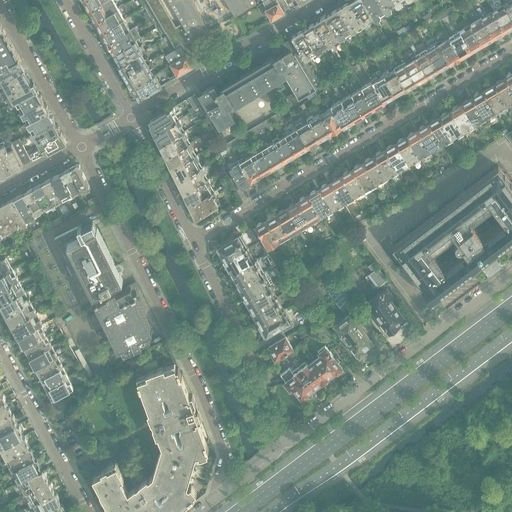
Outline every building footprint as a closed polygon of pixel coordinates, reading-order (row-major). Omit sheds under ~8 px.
[(89,10),(107,0),(83,0),(84,1),(83,3),(85,5),(86,5),(89,10)] [(95,21),(118,8),(113,0),(107,0),(89,10),(90,12),(89,13),(90,16),(92,16),(95,21)] [(146,0),(166,33),(166,32),(175,47),(184,42),(185,44),(210,30),(192,0),(146,0)] [(226,0),(235,15),(256,2),(254,0),(226,0)] [(289,8),(284,0),(257,0),(258,1),(260,0),(262,0),(267,9),(266,10),(272,20),(284,13),(283,11),(289,8)] [(352,0),(349,2),(362,26),(363,25),(369,35),(374,32),(368,22),(374,19),(363,0),(352,0)] [(363,0),(374,19),(377,24),(380,23),(377,19),(380,17),(381,15),(380,14),(385,11),(378,0),(363,0)] [(378,0),(385,11),(390,21),(393,20),(388,12),(391,11),(392,9),(391,8),(396,5),(393,0),(378,0)] [(393,0),(396,5),(396,6),(397,6),(400,12),(403,11),(400,6),(402,4),(403,2),(402,1),(403,0),(393,0)] [(511,0),(503,5),(511,18),(511,0)] [(341,7),(338,9),(351,32),(362,26),(349,2),(341,7)] [(511,18),(503,5),(492,11),(505,31),(509,28),(511,28),(511,27),(511,18)] [(437,14),(433,7),(429,10),(433,16),(436,15),(437,14)] [(101,31),(124,19),(118,8),(95,21),(96,22),(95,22),(98,28),(99,27),(101,31)] [(505,31),(492,11),(486,15),(484,12),(482,13),(479,8),(476,9),(481,18),(494,37),(497,35),(500,35),(503,33),(504,31),(505,31)] [(338,9),(326,16),(340,39),(351,32),(338,9)] [(439,21),(449,14),(446,9),(437,14),(436,15),(439,21)] [(432,16),(428,10),(421,14),(425,20),(432,16)] [(326,16),(315,22),(329,46),(340,39),(326,16)] [(494,37),(481,18),(471,24),(483,44),(487,41),(489,41),(492,40),(493,38),(494,37)] [(107,42),(130,29),(124,19),(101,31),(102,33),(101,35),(103,37),(105,38),(107,42)] [(0,71),(21,60),(0,22),(0,71)] [(315,22),(303,30),(317,53),(329,46),(315,22)] [(483,44),(471,24),(460,31),(472,50),(476,48),(479,48),(481,46),(482,44),(483,44)] [(114,53),(136,41),(130,29),(107,42),(108,44),(107,45),(109,48),(111,48),(111,49),(114,53)] [(303,30),(292,36),(295,41),(306,59),(317,53),(303,30)] [(472,50),(460,31),(449,37),(461,57),(465,54),(468,54),(470,53),(471,51),(472,50)] [(461,57),(449,37),(441,42),(441,40),(437,42),(450,63),(454,61),(457,61),(459,60),(460,57),(461,57)] [(233,105),(285,74),(295,92),(289,96),(290,98),(292,102),(299,98),(316,88),(295,53),(294,53),(291,50),(293,49),(290,41),(289,40),(277,47),(281,54),(276,57),(275,56),(223,87),(223,88),(218,92),(214,85),(200,93),(213,115),(214,115),(220,126),(234,118),(229,109),(228,107),(232,104),(233,105)] [(119,65),(141,52),(145,50),(142,45),(139,46),(136,41),(114,53),(113,53),(114,55),(108,58),(111,63),(117,60),(118,61),(117,61),(119,65)] [(450,63),(437,42),(426,49),(439,70),(444,67),(446,67),(448,66),(449,64),(450,63)] [(192,67),(182,50),(180,47),(165,56),(170,64),(169,64),(177,76),(192,67)] [(439,70),(426,49),(415,55),(429,76),(433,74),(435,74),(438,72),(438,70),(439,70)] [(125,77),(150,62),(152,61),(151,59),(149,61),(147,57),(145,59),(141,52),(119,65),(118,65),(125,77)] [(429,76),(415,55),(405,61),(418,82),(422,80),(424,80),(427,79),(428,77),(429,76)] [(27,76),(24,71),(23,69),(25,67),(22,62),(22,60),(21,60),(0,71),(0,75),(7,88),(27,76)] [(407,89),(395,69),(394,69),(389,73),(387,70),(383,73),(381,70),(383,69),(379,61),(376,63),(383,76),(384,75),(396,95),(399,93),(402,94),(406,91),(407,89)] [(418,82),(405,61),(393,68),(394,69),(395,69),(407,89),(411,86),(413,87),(416,85),(417,83),(418,82)] [(132,88),(154,75),(151,69),(153,68),(150,62),(125,77),(131,88),(132,88)] [(139,99),(161,86),(158,81),(161,79),(158,73),(154,75),(132,88),(135,92),(135,91),(139,99)] [(396,95),(384,75),(383,76),(378,79),(376,77),(370,80),(371,81),(372,81),(384,102),(385,101),(388,100),(391,100),(395,98),(396,95)] [(15,102),(38,89),(37,88),(34,83),(32,84),(27,76),(7,88),(15,102)] [(511,103),(511,88),(505,78),(501,80),(499,80),(496,82),(496,84),(494,84),(507,106),(511,103)] [(372,81),(371,81),(361,87),(374,109),(379,106),(381,106),(383,105),(384,103),(385,103),(385,101),(384,102),(372,81)] [(507,106),(494,84),(490,87),(488,87),(485,88),(485,90),(484,91),(496,113),(505,107),(508,112),(511,117),(511,116),(511,113),(511,111),(510,111),(507,106)] [(374,109),(361,87),(351,93),(364,115),(369,112),(370,113),(373,111),(374,110),(374,109)] [(43,101),(42,100),(43,100),(43,98),(41,95),(39,94),(37,90),(38,90),(38,89),(15,102),(21,113),(43,101)] [(496,113),(484,91),(479,93),(477,93),(474,95),(474,97),(473,97),(486,119),(496,113)] [(364,115),(351,93),(341,100),(354,121),(358,119),(360,119),(363,117),(363,116),(364,115)] [(200,107),(193,95),(188,98),(194,110),(200,107)] [(486,119),(473,97),(468,100),(466,100),(463,101),(463,103),(462,104),(475,126),(486,119)] [(354,121),(341,100),(330,106),(331,107),(343,127),(343,128),(348,125),(350,125),(352,123),(353,122),(354,121)] [(27,123),(48,111),(49,111),(48,110),(48,108),(47,105),(45,104),(43,101),(21,113),(27,123)] [(475,126),(462,104),(457,106),(456,106),(453,108),(452,110),(451,110),(464,132),(475,126)] [(156,134),(179,119),(179,118),(173,107),(151,120),(151,121),(153,125),(151,125),(152,127),(151,128),(153,132),(155,132),(156,134)] [(343,127),(331,107),(325,111),(324,109),(318,112),(319,114),(320,114),(332,133),(335,131),(338,132),(343,129),(343,127)] [(464,132),(451,110),(447,113),(445,113),(442,114),(441,116),(440,117),(453,138),(464,132)] [(33,133),(54,122),(55,122),(54,121),(54,119),(53,116),(51,115),(48,111),(27,123),(33,133)] [(272,122),(276,120),(280,117),(281,117),(278,112),(270,118),(272,122)] [(332,133),(320,114),(319,114),(313,118),(312,116),(307,119),(308,121),(320,140),(324,138),(326,139),(331,136),(332,134),(332,133)] [(453,138),(440,117),(436,119),(434,119),(431,121),(430,123),(429,123),(442,145),(453,138)] [(161,146),(185,131),(185,130),(183,131),(179,125),(182,123),(179,119),(156,134),(158,138),(157,140),(159,143),(161,144),(161,146)] [(308,121),(302,125),(300,123),(295,126),(296,128),(297,128),(309,147),(312,145),(315,146),(320,143),(320,140),(308,121)] [(39,144),(60,132),(60,131),(60,129),(59,126),(57,125),(56,125),(54,122),(33,133),(39,144)] [(442,145),(429,123),(425,126),(423,126),(420,128),(419,129),(418,130),(431,151),(442,145)] [(309,147),(297,128),(296,128),(290,132),(289,130),(284,133),(285,135),(297,154),(301,152),(303,153),(308,150),(309,147)] [(431,151),(418,130),(414,133),(412,132),(409,134),(408,136),(407,136),(421,158),(431,151)] [(167,157),(191,143),(191,142),(189,143),(185,137),(188,135),(185,131),(161,146),(164,150),(163,152),(165,155),(166,156),(167,157)] [(45,154),(67,142),(61,132),(60,132),(39,144),(41,148),(45,154)] [(297,154),(285,135),(279,138),(278,136),(272,140),(273,142),(274,141),(286,161),(289,158),(289,159),(292,160),(297,157),(297,154)] [(421,158),(407,136),(403,139),(401,139),(398,141),(397,142),(396,143),(409,164),(421,158)] [(233,146),(237,143),(234,138),(226,144),(228,148),(230,147),(233,146)] [(14,141),(12,142),(13,144),(23,165),(29,161),(30,162),(32,161),(26,151),(22,144),(20,140),(19,139),(14,141)] [(286,161),(274,141),(273,142),(267,145),(266,143),(261,146),(262,148),(274,167),(278,165),(278,166),(280,166),(285,163),(286,161)] [(5,143),(0,145),(0,148),(12,171),(18,168),(19,168),(22,167),(22,165),(23,165),(13,144),(12,142),(6,145),(5,143)] [(173,169),(197,154),(196,154),(194,155),(191,149),(194,147),(191,143),(167,157),(170,162),(169,164),(171,167),(172,168),(173,169)] [(409,164),(396,143),(392,146),(390,145),(387,147),(386,149),(385,149),(398,171),(409,164)] [(0,176),(0,177),(2,176),(3,177),(6,175),(6,174),(12,171),(0,148),(0,176)] [(33,160),(45,154),(41,148),(38,150),(37,148),(30,152),(31,154),(30,154),(33,160)] [(274,167),(262,148),(256,152),(255,150),(249,153),(251,155),(263,174),(266,172),(266,173),(269,173),(274,170),(274,168),(274,167)] [(398,171),(385,149),(381,152),(379,152),(376,154),(376,155),(375,156),(387,177),(398,171)] [(179,181),(203,167),(202,166),(200,167),(197,161),(200,159),(197,154),(173,169),(175,174),(175,176),(176,179),(178,180),(179,181)] [(263,174),(251,155),(244,159),(243,157),(238,161),(251,181),(255,179),(257,180),(262,177),(263,175),(263,174)] [(387,177),(375,156),(370,159),(368,158),(365,160),(365,162),(364,162),(376,184),(387,177)] [(251,181),(238,161),(228,167),(233,176),(228,179),(235,191),(241,187),(241,188),(245,186),(247,186),(250,184),(250,183),(252,182),(251,181)] [(376,184),(364,162),(359,165),(358,165),(354,166),(354,168),(353,169),(365,191),(376,184)] [(91,187),(80,167),(79,165),(77,164),(70,168),(82,190),(81,190),(82,192),(91,187)] [(493,255),(511,240),(511,183),(501,169),(498,166),(495,168),(439,211),(434,215),(397,243),(393,246),(395,248),(418,278),(417,279),(418,280),(419,279),(423,284),(422,285),(422,286),(433,300),(480,264),(481,264),(482,263),(483,263),(484,264),(492,258),(491,256),(492,256),(492,255),(493,255)] [(185,193),(206,179),(203,173),(206,171),(203,167),(179,181),(181,186),(181,188),(182,191),(184,191),(185,193)] [(82,190),(70,168),(66,170),(64,172),(61,173),(74,197),(77,195),(76,193),(81,190),(82,190)] [(365,191),(353,169),(348,172),(347,171),(344,173),(343,175),(342,175),(355,197),(365,191)] [(74,197),(61,173),(58,175),(56,175),(51,178),(63,200),(67,198),(68,200),(74,197)] [(355,197),(342,175),(338,178),(336,178),(333,180),(332,181),(331,182),(344,204),(355,197)] [(63,200),(51,178),(45,182),(42,183),(55,207),(58,205),(57,203),(63,200)] [(191,205),(219,187),(218,185),(211,189),(208,185),(211,183),(208,178),(206,179),(185,193),(187,198),(186,199),(188,203),(190,204),(191,205)] [(344,204),(331,182),(327,185),(325,184),(322,186),(321,188),(320,188),(333,210),(344,204)] [(55,207),(42,183),(40,185),(39,184),(33,188),(45,210),(49,208),(50,210),(55,207)] [(218,204),(214,196),(219,193),(217,191),(220,189),(219,187),(191,205),(193,210),(192,211),(194,215),(196,215),(196,217),(218,204)] [(45,210),(33,188),(28,191),(27,192),(23,194),(36,217),(39,215),(38,213),(45,210)] [(333,210),(320,188),(316,191),(314,191),(311,193),(310,194),(309,195),(322,217),(333,210)] [(36,217),(23,194),(21,195),(19,196),(14,198),(26,220),(30,218),(31,220),(36,217)] [(322,217),(309,195),(305,197),(303,197),(300,199),(299,201),(298,201),(311,223),(322,217)] [(26,220),(14,198),(0,205),(0,208),(12,230),(26,222),(25,221),(26,220)] [(311,223),(298,201),(294,204),(292,204),(289,205),(289,207),(288,207),(301,229),(311,223)] [(301,229),(288,207),(283,210),(282,210),(279,212),(278,213),(277,214),(290,236),(301,229)] [(0,236),(12,230),(0,208),(0,236)] [(290,236),(277,214),(273,216),(271,216),(268,218),(267,220),(266,220),(279,242),(290,236)] [(53,226),(62,221),(64,220),(62,216),(51,222),(53,226)] [(279,242),(266,220),(262,223),(260,223),(257,224),(256,226),(256,227),(269,248),(279,242)] [(48,228),(45,221),(40,224),(41,226),(44,231),(48,228)] [(78,226),(55,238),(85,299),(93,295),(94,295),(102,291),(104,290),(113,286),(112,285),(123,280),(119,273),(118,271),(116,266),(115,265),(112,257),(97,228),(96,228),(93,221),(83,226),(82,224),(78,225),(78,226)] [(41,226),(32,231),(35,236),(44,231),(41,226)] [(261,240),(254,228),(253,227),(248,230),(255,244),(261,240)] [(307,239),(302,232),(300,234),(304,240),(305,240),(307,243),(308,242),(307,239)] [(245,249),(238,236),(219,248),(221,252),(220,255),(222,259),(225,260),(245,249)] [(40,248),(35,239),(28,243),(33,252),(40,248)] [(253,261),(246,248),(245,249),(225,260),(228,264),(227,267),(229,271),(232,272),(239,268),(240,266),(243,264),(246,265),(253,261)] [(0,275),(12,269),(5,257),(0,259),(0,275)] [(281,269),(292,263),(290,260),(287,262),(286,259),(277,264),(281,269)] [(252,278),(262,272),(255,260),(253,261),(246,265),(243,264),(240,266),(239,268),(232,272),(234,277),(233,280),(236,284),(239,285),(246,281),(246,279),(250,277),(252,278)] [(405,318),(391,300),(394,297),(387,288),(386,288),(383,284),(388,280),(378,267),(377,267),(374,262),(368,266),(372,271),(368,275),(378,288),(380,286),(383,290),(368,302),(367,305),(370,309),(373,309),(383,322),(380,324),(386,332),(389,330),(390,333),(399,326),(397,324),(405,318)] [(0,290),(18,281),(12,269),(0,275),(0,290)] [(264,271),(262,272),(252,278),(250,277),(246,279),(246,281),(239,285),(241,289),(240,292),(242,296),(246,297),(253,294),(253,291),(257,290),(259,290),(269,285),(273,283),(266,270),(264,271)] [(373,342),(355,319),(357,318),(352,312),(351,313),(349,311),(348,312),(344,305),(352,299),(344,288),(336,278),(327,285),(331,291),(329,292),(338,304),(347,316),(335,325),(341,333),(338,335),(343,341),(346,339),(357,354),(358,353),(360,356),(366,351),(364,349),(373,342)] [(0,301),(1,304),(24,292),(18,281),(0,290),(0,301)] [(152,332),(134,296),(137,294),(136,293),(138,292),(137,290),(138,290),(137,289),(136,287),(135,284),(134,283),(125,288),(126,289),(117,293),(116,290),(108,293),(109,293),(108,294),(108,295),(102,299),(101,297),(98,298),(98,299),(96,300),(97,301),(98,303),(97,303),(102,312),(102,311),(120,348),(121,347),(124,353),(135,347),(135,348),(142,344),(142,343),(151,338),(149,333),(152,332)] [(266,303),(276,297),(269,285),(259,290),(257,290),(253,291),(253,294),(246,297),(248,302),(247,305),(249,309),(252,310),(260,306),(260,304),(264,302),(266,303)] [(7,315),(29,302),(24,292),(1,304),(2,308),(5,311),(7,315)] [(259,323),(282,309),(276,297),(266,303),(264,302),(260,304),(260,306),(252,310),(255,314),(254,317),(256,321),(259,323)] [(13,325),(35,313),(29,302),(7,315),(8,319),(11,322),(13,325)] [(290,323),(282,309),(259,323),(258,326),(261,330),(264,331),(266,336),(290,323)] [(19,336),(40,325),(41,324),(35,313),(13,325),(14,329),(17,333),(19,336)] [(59,315),(55,317),(62,328),(65,326),(60,316),(59,315)] [(324,326),(317,317),(316,317),(312,320),(309,321),(317,331),(324,326)] [(25,347),(46,336),(40,325),(19,336),(19,337),(19,339),(21,342),(22,342),(25,347)] [(65,326),(62,328),(68,338),(72,336),(66,325),(65,326)] [(30,357),(51,346),(46,336),(25,347),(25,349),(26,352),(28,353),(30,357)] [(294,349),(287,336),(269,346),(273,353),(272,354),(275,359),(281,356),(294,349)] [(342,367),(325,345),(318,350),(321,355),(315,360),(328,378),(336,372),(337,373),(341,370),(341,368),(342,367)] [(36,368),(57,357),(51,346),(30,357),(31,358),(31,360),(32,362),(34,363),(36,368)] [(94,375),(79,348),(75,351),(90,377),(94,375)] [(42,378),(63,367),(57,357),(36,368),(37,368),(36,370),(38,373),(39,374),(42,378)] [(328,378),(315,360),(308,365),(305,361),(300,365),(296,359),(294,360),(315,388),(322,382),(324,383),(328,380),(328,378)] [(315,388),(294,360),(293,361),(297,367),(292,371),(290,368),(281,375),(286,381),(285,382),(285,383),(285,385),(288,389),(290,389),(291,390),(293,388),(294,389),(301,398),(302,397),(304,398),(308,395),(308,393),(315,388)] [(190,500),(194,497),(195,495),(194,494),(197,492),(191,485),(189,487),(187,485),(189,479),(191,479),(192,477),(190,477),(191,471),(194,471),(194,469),(192,469),(194,463),(196,463),(197,461),(194,460),(196,455),(199,454),(200,457),(208,454),(207,451),(209,450),(208,448),(206,443),(210,442),(208,439),(206,440),(199,422),(203,421),(198,408),(193,394),(190,395),(182,375),(181,375),(180,370),(179,370),(178,368),(176,368),(174,363),(165,366),(164,366),(146,373),(137,377),(139,383),(138,383),(140,389),(141,388),(149,411),(148,411),(151,420),(150,420),(152,424),(153,427),(154,427),(157,436),(158,435),(162,445),(153,475),(148,478),(147,477),(140,482),(137,484),(134,486),(134,487),(128,491),(122,479),(124,478),(116,462),(115,462),(106,467),(106,468),(101,471),(102,472),(93,477),(101,491),(100,492),(101,494),(101,496),(103,499),(104,500),(105,502),(105,504),(107,507),(109,508),(110,510),(111,510),(111,511),(175,511),(176,511),(188,502),(190,504),(192,502),(190,500)] [(47,388),(67,377),(68,377),(63,367),(42,378),(42,379),(42,381),(43,383),(45,384),(47,388)] [(52,399),(73,388),(67,377),(47,388),(46,389),(52,399)] [(0,419),(11,414),(12,412),(9,407),(7,406),(5,403),(0,405),(0,419)] [(0,434),(17,425),(15,421),(16,419),(13,414),(11,414),(0,419),(0,434)] [(0,449),(23,436),(21,432),(22,431),(19,426),(17,425),(0,434),(0,449)] [(0,450),(5,460),(29,447),(27,444),(28,442),(25,437),(23,436),(0,449),(0,450)] [(12,472),(35,459),(33,455),(34,453),(31,448),(29,447),(5,460),(12,472)] [(146,458),(141,450),(132,455),(136,463),(146,458)] [(17,483),(41,470),(39,466),(40,464),(37,459),(35,459),(12,472),(17,483)] [(24,494),(49,481),(47,477),(47,475),(44,470),(43,469),(41,470),(17,483),(24,494)] [(30,506),(55,492),(53,488),(53,486),(51,481),(49,481),(24,494),(30,506)] [(33,511),(45,511),(61,503),(59,499),(60,498),(57,493),(55,492),(30,506),(33,511)] [(65,511),(66,509),(63,504),(61,503),(45,511),(65,511)]
